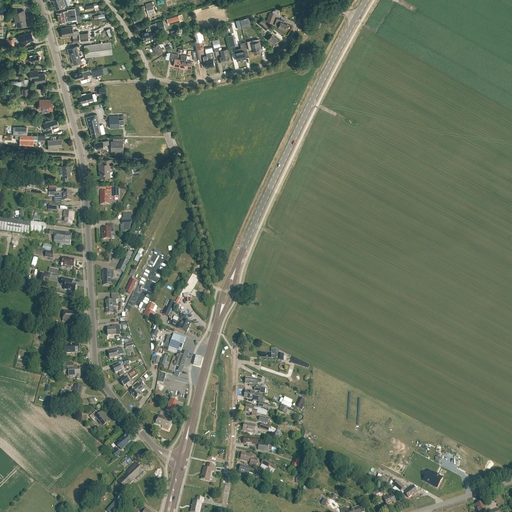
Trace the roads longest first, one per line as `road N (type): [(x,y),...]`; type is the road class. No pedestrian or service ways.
road 1 (tertiary): [(180,463),(159,453),(98,376),(83,165),(63,88)]
road 2 (secondary): [(238,259),(354,18)]
road 3 (residential): [(147,80),(187,83),(257,66),(280,51),(306,9),(339,10)]
road 4 (residential): [(222,511),(236,346)]
road 5 (secondary): [(180,463),(217,323)]
